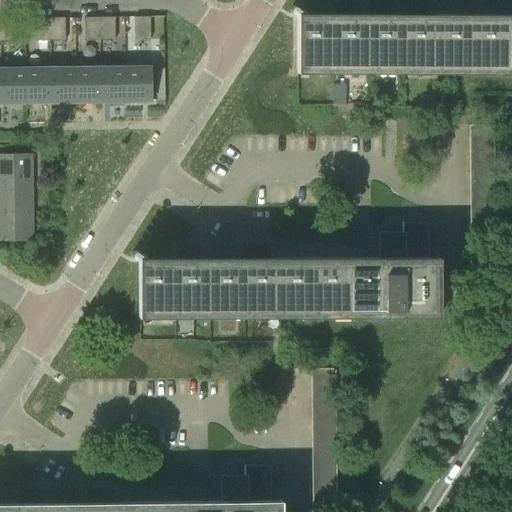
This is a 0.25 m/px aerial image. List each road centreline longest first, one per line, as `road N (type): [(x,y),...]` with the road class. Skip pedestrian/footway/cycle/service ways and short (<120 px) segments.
road 1 (residential): [(451,210),(376,168),(251,169),(226,211),(149,167)]
road 2 (residential): [(288,423),(210,393),(117,398),(82,439),(0,421)]
road 3 (residential): [(51,319),(149,167)]
road 4 (residential): [(149,167),(232,38)]
road 5 (primary): [(430,511),(511,389)]
